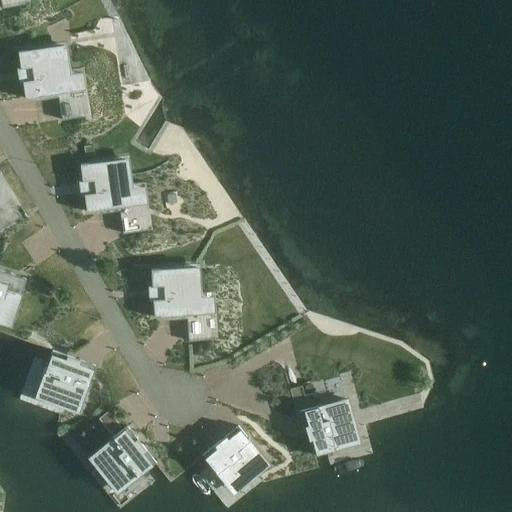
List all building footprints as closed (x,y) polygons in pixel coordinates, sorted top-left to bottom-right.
[(86,89),(82,68),(66,71),(63,44),(17,51),(25,99),(57,94),(86,89)] [(128,184),(125,158),(79,164),(86,212),(119,207),(147,203),(144,182),(128,184)] [(0,233),(27,218),(0,172),(0,233)] [(215,313),(213,292),(197,293),(196,266),(150,269),(153,317),(186,315),(215,313)] [(11,274),(12,274),(5,271),(4,272),(0,270),(0,319),(11,323),(26,279),(11,274)] [(46,376),(39,394),(79,409),(87,387),(88,387),(90,380),(95,366),(51,350),(51,352),(47,363),(44,369),(42,375),(46,376)] [(314,406),(314,407),(299,411),(312,455),(314,454),(325,451),(332,450),(338,449),(337,445),(356,439),(344,398),(321,405),(321,404),(314,406)] [(115,435),(114,435),(109,439),(109,440),(90,455),(117,488),(132,476),(135,479),(140,475),(139,475),(144,471),(153,463),(155,462),(126,426),(115,435)] [(233,488),(240,483),(267,462),(252,443),(252,442),(247,437),(238,426),(202,455),(210,465),(215,471),(214,471),(218,476),(221,473),(233,488)]
